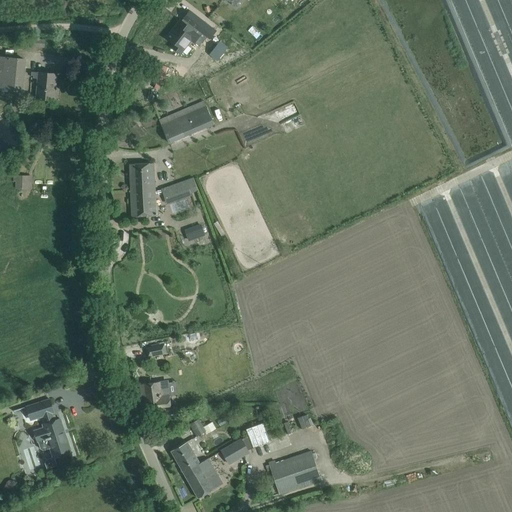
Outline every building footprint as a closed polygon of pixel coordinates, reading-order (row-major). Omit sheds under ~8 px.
[(216,31),(190,11),(184,19),(185,20),(183,22),(180,20),(166,38),(170,41),(175,44),(172,48),(180,54),(182,55),(192,42),(198,47),(204,40),(206,37),(209,39),(216,31)] [(210,44),(204,52),(217,61),(229,47),(215,37),(210,44)] [(0,87),(11,88),(21,89),(24,59),(0,57),(0,87)] [(141,98),(155,102),(166,63),(151,59),(141,98)] [(55,84),(56,74),(32,72),(31,76),(34,76),(33,79),(38,79),(37,98),(54,100),(54,99),(52,99),(54,84),(55,84)] [(213,78),(219,98),(231,94),(225,74),(213,78)] [(206,106),(170,120),(161,124),(169,143),(214,124),(206,106)] [(145,134),(137,123),(130,127),(138,138),(145,134)] [(154,163),(129,164),(132,217),(156,216),(154,163)] [(13,189),(31,190),(32,175),(14,175),(13,189)] [(193,178),(161,189),(165,199),(189,190),(190,193),(198,190),(193,178)] [(187,242),(205,235),(201,223),(183,230),(187,242)] [(165,344),(146,348),(148,357),(167,353),(165,344)] [(150,383),(140,384),(143,409),(153,408),(169,406),(168,395),(169,395),(168,383),(165,381),(159,382),(150,383)] [(40,402),(26,407),(31,420),(43,416),(46,424),(43,425),(44,428),(34,431),(35,433),(33,438),(37,440),(38,442),(39,442),(48,439),(51,448),(54,457),(54,458),(55,457),(61,455),(71,452),(60,419),(54,421),(52,413),(54,413),(49,399),(40,402)] [(190,424),(197,437),(205,431),(207,434),(216,429),(212,422),(203,427),(199,419),(190,424)] [(250,452),(242,438),(220,450),(228,464),(250,452)] [(179,446),(171,451),(198,498),(207,493),(208,492),(221,485),(223,484),(209,458),(200,463),(187,442),(179,446)] [(322,480),(311,450),(269,465),(279,495),(322,480)]
